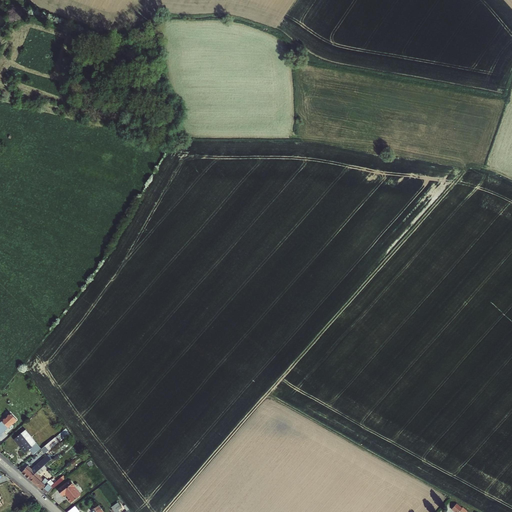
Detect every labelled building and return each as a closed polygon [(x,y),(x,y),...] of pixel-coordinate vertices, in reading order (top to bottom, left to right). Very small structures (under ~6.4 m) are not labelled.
[(2,425),(6,430),(18,419),(11,413),(4,420),(5,422),(2,425)] [(30,450),(36,457),(43,451),(38,444),(35,446),(33,447),(23,433),(15,439),(26,453),(30,450)] [(61,442),(57,438),(47,447),(51,451),(61,442)] [(33,471),(27,465),(20,471),(31,481),(35,476),(45,468),(53,462),(49,457),(33,471)] [(45,468),(35,476),(31,481),(42,491),(47,487),(48,485),(50,484),(46,480),(45,482),(39,477),(48,470),(45,468)] [(48,496),(54,491),(65,481),(63,479),(56,486),(51,482),(50,484),(48,485),(47,487),(42,491),(48,496)] [(75,488),(70,482),(58,492),(63,498),(66,495),(69,499),(68,500),(71,504),(79,497),(80,494),(74,488),(75,488)] [(131,511),(122,501),(111,508),(114,511),(131,511)]
